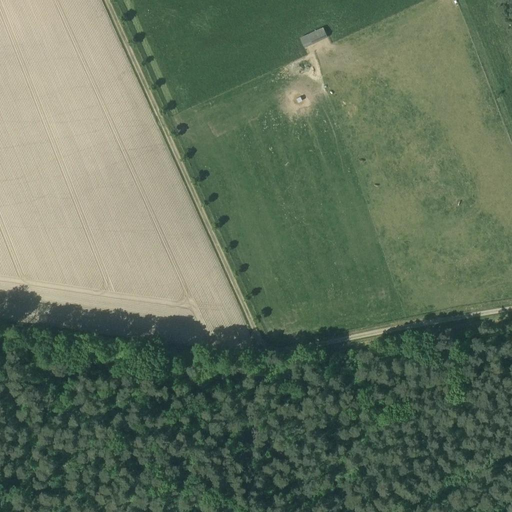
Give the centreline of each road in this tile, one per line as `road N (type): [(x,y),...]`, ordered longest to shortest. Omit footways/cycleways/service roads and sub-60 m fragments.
road 1 (track): [(511,308),(228,357),(0,324)]
road 2 (track): [(266,353),(105,0)]
